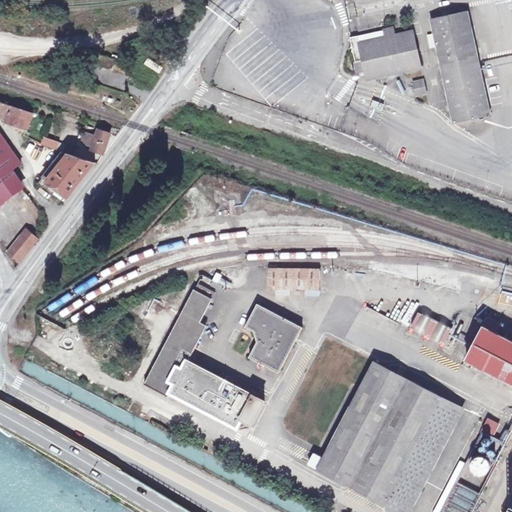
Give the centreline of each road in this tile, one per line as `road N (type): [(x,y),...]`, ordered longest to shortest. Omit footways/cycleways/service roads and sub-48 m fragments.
road 1 (tertiary): [(233,0),(7,303)]
road 2 (secondary): [(254,511),(0,373)]
road 3 (secondary): [(0,397),(220,511)]
road 4 (track): [(0,41),(101,37),(193,0)]
road 5 (trunk): [(0,415),(172,511)]
